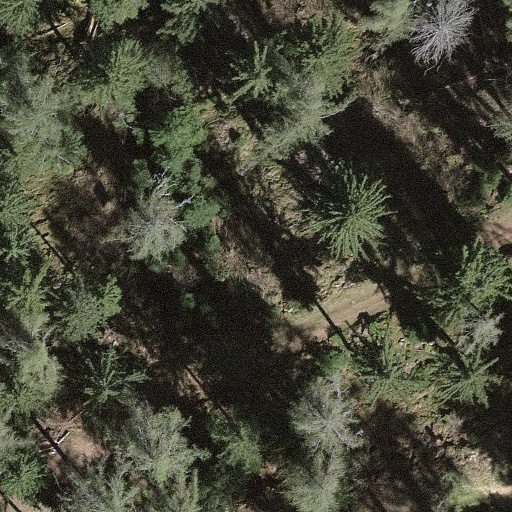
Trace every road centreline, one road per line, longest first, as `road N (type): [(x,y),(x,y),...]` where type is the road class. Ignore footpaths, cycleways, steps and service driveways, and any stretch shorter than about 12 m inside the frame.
road 1 (track): [(45,511),(179,410),(511,233)]
road 2 (track): [(511,480),(354,511)]
